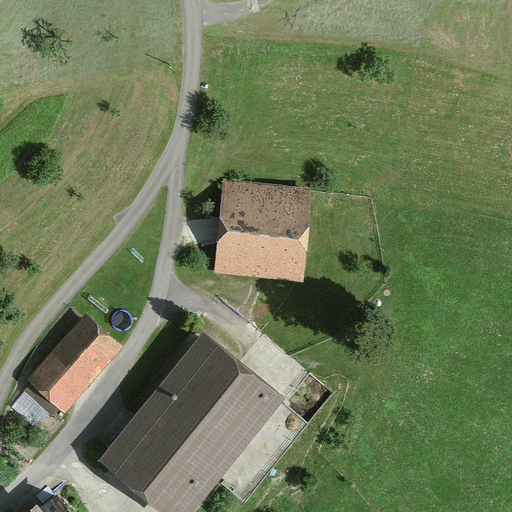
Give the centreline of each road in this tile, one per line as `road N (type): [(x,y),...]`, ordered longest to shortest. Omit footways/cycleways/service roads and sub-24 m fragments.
road 1 (track): [(193,20),(190,88),(162,179),(32,337),(0,401)]
road 2 (track): [(0,511),(77,436),(149,330),(164,293),(181,134)]
